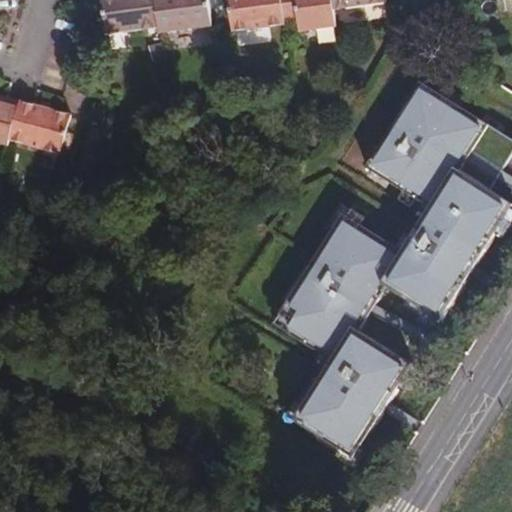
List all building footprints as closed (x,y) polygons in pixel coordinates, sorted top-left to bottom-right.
[(96,0),(102,38),(153,31),(148,0),(96,0)] [(148,0),(153,31),(154,38),(207,31),(203,0),(148,0)] [(221,0),(226,35),(278,29),(274,0),(221,0)] [(331,31),(329,10),(327,0),(274,0),(278,29),(294,27),(295,35),(331,31)] [(327,0),(329,10),(379,4),(378,0),(327,0)] [(304,434),(353,464),(381,418),(374,414),(378,407),(382,401),(388,405),(410,369),(356,337),(373,308),(383,292),(438,326),(479,258),(510,207),(487,194),(500,172),(511,152),(511,145),(416,87),(365,172),(428,210),(401,255),(338,217),(283,307),(296,315),(283,337),(329,364),(296,418),(310,426),(304,434)] [(0,108),(10,111),(12,104),(0,100),(0,108)] [(10,111),(2,141),(51,155),(61,118),(12,104),(10,111)] [(0,147),(0,148),(2,141),(10,111),(0,108),(0,147)] [(102,193),(114,178),(105,171),(102,175),(99,172),(90,184),(102,193)]
